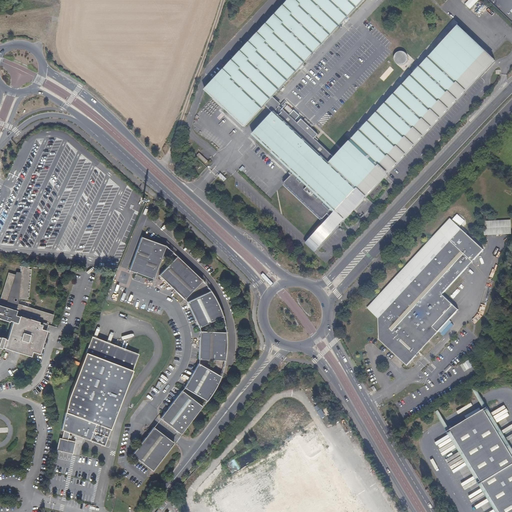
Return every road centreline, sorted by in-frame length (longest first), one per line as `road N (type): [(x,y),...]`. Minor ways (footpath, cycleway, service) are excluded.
road 1 (secondary): [(293,282),(106,114),(42,68)]
road 2 (secondary): [(511,87),(313,288)]
road 3 (secondary): [(326,306),(511,105)]
road 4 (secondary): [(431,511),(325,325)]
road 5 (secondary): [(300,346),(335,381),(413,511)]
road 6 (unclassified): [(0,145),(33,118),(64,116),(160,189)]
road 7 (track): [(223,0),(161,167)]
road 8 (secondary): [(32,88),(91,126),(160,189)]
road 9 (unknown): [(286,94),(312,116),(321,114),(376,51),(354,24)]
road 10 (secondary): [(160,189),(266,297)]
